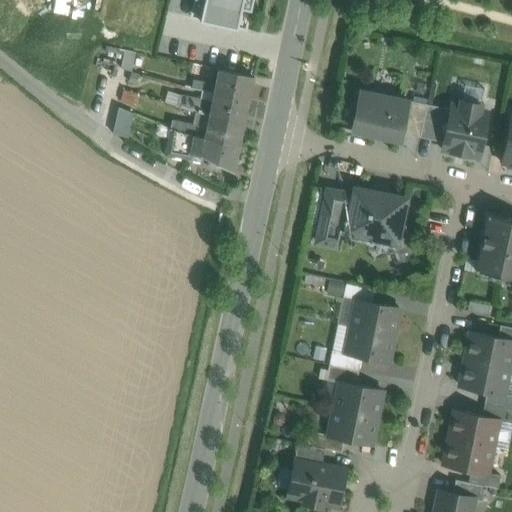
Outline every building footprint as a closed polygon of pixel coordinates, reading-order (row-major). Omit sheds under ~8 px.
[(203,0),(204,0),(216,3),(211,22),(224,25),(229,6),(241,8),(242,0),(203,0)] [(136,52),(125,50),(121,68),(131,71),(136,52)] [(253,76),(219,69),(216,86),(215,93),(248,99),(253,76)] [(212,82),(200,80),(199,86),(194,85),(194,88),(214,93),(215,93),(216,86),(212,82)] [(214,93),(194,88),(193,93),(197,94),(196,98),(208,101),(213,97),(214,93)] [(392,97),(375,93),(374,95),(361,92),(356,116),(355,116),(352,130),(375,135),(374,136),(389,139),(389,137),(399,140),(401,133),(402,126),(407,101),(406,101),(391,98),(392,97)] [(215,93),(214,93),(213,97),(210,115),(243,122),(248,99),(215,93)] [(426,104),(406,100),(406,101),(407,101),(402,126),(401,133),(419,137),(426,104)] [(481,105),(461,101),(459,106),(451,104),(450,109),(447,122),(446,122),(440,126),(444,132),(445,132),(443,142),(442,150),(478,157),(486,121),(478,120),(481,105)] [(450,109),(426,104),(419,137),(443,142),(445,132),(444,132),(440,126),(446,122),(447,122),(450,109)] [(133,114),(118,107),(112,133),(128,137),(133,114)] [(198,111),(190,109),(189,115),(196,117),(198,111)] [(243,122),(210,115),(206,132),(205,138),(238,145),(243,122)] [(511,115),(511,116),(502,162),(511,164),(511,115)] [(201,127),(172,121),(170,129),(183,133),(205,138),(206,132),(201,127)] [(205,138),(183,133),(170,129),(165,155),(190,159),(191,155),(202,157),(202,156),(205,138)] [(205,138),(202,156),(210,160),(207,165),(216,170),(219,165),(232,172),(238,145),(205,138)] [(354,195),(327,189),(316,242),(336,246),(339,230),(347,231),(354,195)] [(388,193),(372,190),(372,192),(355,189),(354,195),(347,231),(396,241),(404,199),(388,195),(388,193)] [(511,220),(488,215),(475,269),(511,277),(511,220)] [(375,289),(346,283),(343,297),(357,300),(357,299),(372,302),(375,289)] [(372,302),(357,299),(357,300),(351,326),(393,335),(399,307),(372,302)] [(489,305),(469,301),(467,311),(487,315),(489,305)] [(511,327),(500,325),(498,337),(511,340),(511,327)] [(393,335),(351,326),(346,352),(345,354),(361,357),(388,362),(393,335)] [(511,340),(498,337),(471,332),(466,359),(508,368),(511,347),(511,340)] [(361,357),(345,354),(346,352),(332,349),(329,364),(358,370),(361,357)] [(508,368),(466,359),(460,386),(487,392),(502,395),(502,394),(508,368)] [(358,370),(329,364),(326,379),(340,382),(340,381),(355,384),(358,370)] [(355,384),(340,381),(340,382),(334,408),(376,417),(382,390),(355,384)] [(511,395),(502,394),(502,395),(487,392),(484,404),(511,409),(511,395)] [(511,417),(511,409),(484,404),(482,415),(497,419),(497,420),(511,423),(511,417)] [(376,417),(334,408),(329,435),(329,436),(344,439),(371,444),(376,417)] [(482,415),(455,410),(450,437),(492,446),(497,420),(497,419),(482,415)] [(344,439),(329,436),(329,435),(315,432),(312,446),(325,448),(341,452),(344,439)] [(492,446),(450,437),(444,465),(470,470),(486,474),(486,472),(492,446)] [(312,446),(297,443),(294,460),(295,460),(295,459),(321,465),(325,448),(312,446)] [(321,465),(295,459),(295,460),(288,495),(305,498),(304,503),(321,506),(322,502),(338,505),(345,470),(321,465)] [(486,474),(470,470),(468,482),(485,486),(497,489),(500,475),(486,472),(486,474)] [(468,482),(455,479),(452,493),(474,498),(474,499),(481,500),(485,486),(468,482)] [(452,493),(439,490),(434,511),(470,511),(474,499),(474,498),(452,493)]
